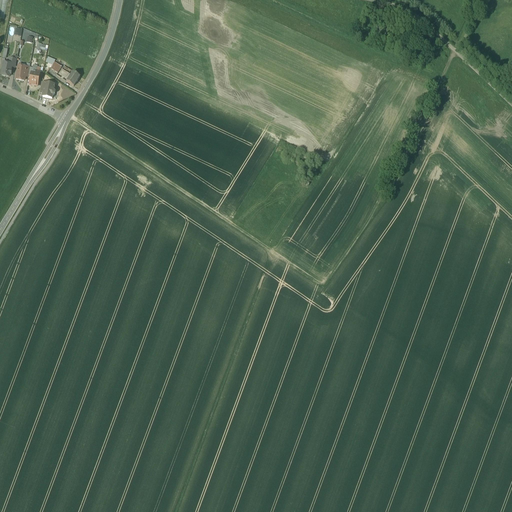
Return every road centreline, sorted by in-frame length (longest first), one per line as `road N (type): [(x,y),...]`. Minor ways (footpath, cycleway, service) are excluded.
road 1 (track): [(478,0),(370,221),(323,285),(69,116)]
road 2 (track): [(411,0),(511,88)]
road 3 (tertiary): [(66,120),(98,67),(120,0)]
